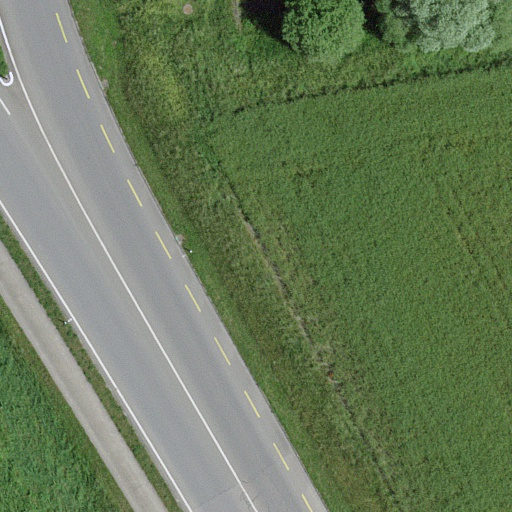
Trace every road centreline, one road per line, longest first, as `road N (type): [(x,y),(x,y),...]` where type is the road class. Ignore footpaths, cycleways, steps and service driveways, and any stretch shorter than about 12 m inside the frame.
road 1 (primary): [(67,183),(255,511)]
road 2 (track): [(0,266),(151,511)]
road 3 (primary): [(67,183),(26,0)]
